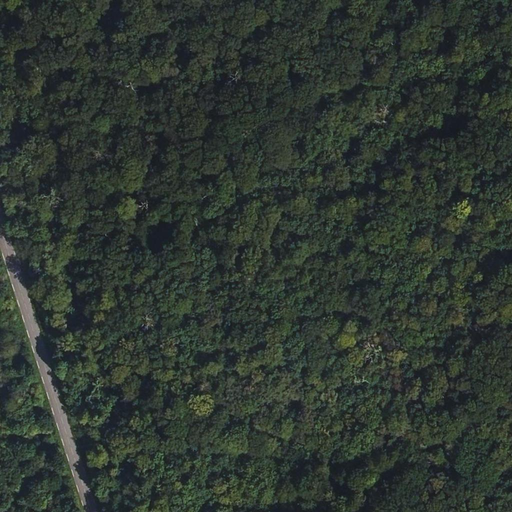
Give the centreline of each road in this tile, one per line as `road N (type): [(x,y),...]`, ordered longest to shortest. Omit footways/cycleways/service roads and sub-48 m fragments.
road 1 (track): [(0,437),(511,481)]
road 2 (tertiary): [(0,226),(91,511)]
